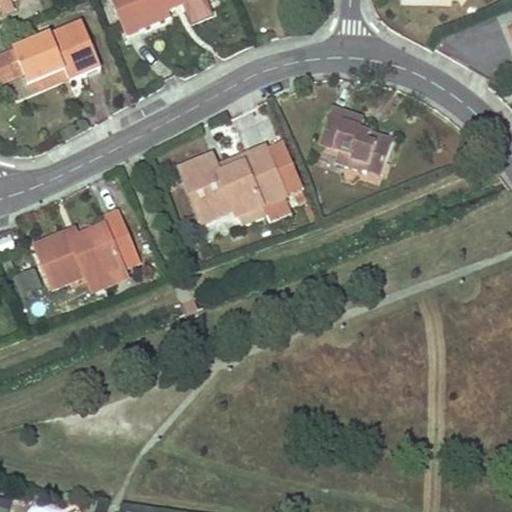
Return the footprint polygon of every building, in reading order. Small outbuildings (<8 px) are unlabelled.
[(198,0),(109,0),(126,39),(171,18),(169,14),(177,10),(174,4),(185,0),(186,5),(198,0)] [(177,10),(186,5),(185,0),(174,4),(177,10)] [(65,72),(66,75),(67,79),(68,81),(101,69),(82,24),(14,53),(28,87),(65,72)] [(65,72),(28,87),(31,93),(67,79),(66,75),(65,72)] [(331,110),(325,128),(319,146),(338,153),(334,164),(361,172),(362,169),(381,176),(393,143),(370,135),(365,133),(364,137),(358,135),(361,127),(363,120),(331,110)] [(364,137),(365,133),(370,135),(371,130),(361,127),(358,135),(364,137)] [(284,142),(265,150),(285,199),(305,191),(284,142)] [(265,150),(245,157),(224,165),(227,173),(220,176),(217,168),(212,158),(179,170),(202,225),(234,212),(236,219),(262,209),(285,199),(265,150)] [(224,165),(217,168),(220,176),(227,173),(224,165)] [(265,216),(262,209),(236,219),(239,227),(265,216)] [(139,264),(129,238),(118,212),(103,219),(106,227),(78,238),(65,243),(62,236),(33,249),(50,291),(83,278),(86,285),(87,285),(124,270),(139,264)] [(62,236),(65,243),(78,238),(75,230),(62,236)] [(124,270),(87,285),(91,294),(128,279),(124,270)] [(35,271),(14,275),(18,294),(39,290),(35,271)]
